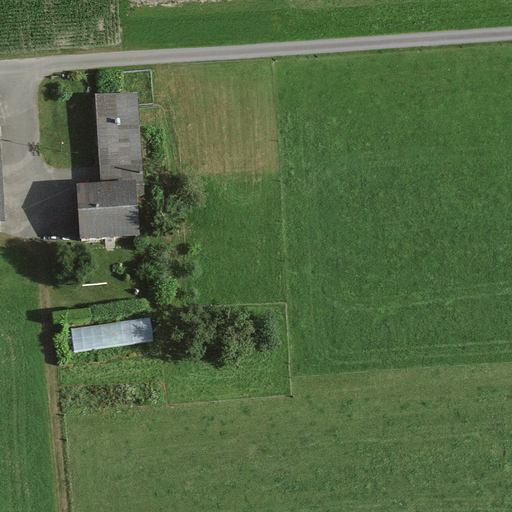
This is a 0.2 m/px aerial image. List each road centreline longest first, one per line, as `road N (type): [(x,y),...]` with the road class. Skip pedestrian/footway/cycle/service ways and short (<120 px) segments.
road 1 (track): [(0,68),(511,32)]
road 2 (track): [(62,511),(22,67)]
